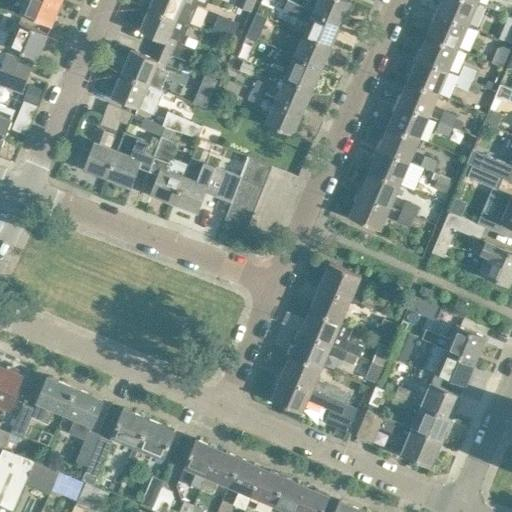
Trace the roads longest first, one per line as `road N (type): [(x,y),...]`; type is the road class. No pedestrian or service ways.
road 1 (residential): [(275,284),(400,0)]
road 2 (residential): [(275,284),(26,188)]
road 3 (residential): [(459,508),(226,408)]
road 4 (residential): [(226,408),(0,313)]
road 5 (residential): [(26,188),(107,0)]
road 6 (residential): [(226,408),(275,284)]
road 7 (residential): [(459,508),(511,386)]
